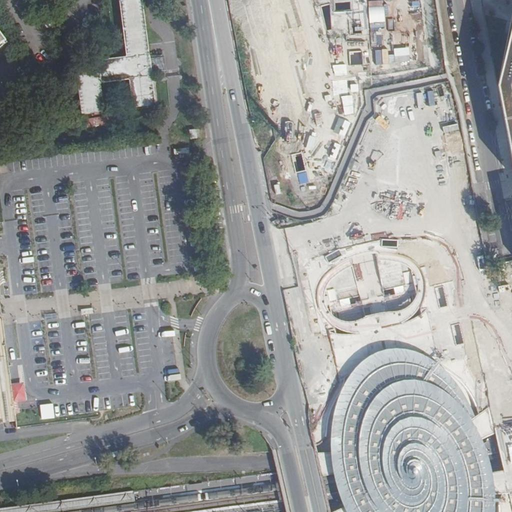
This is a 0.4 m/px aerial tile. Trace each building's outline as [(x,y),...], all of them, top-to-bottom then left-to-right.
[(130,108),(154,106),(142,0),(116,0),(123,58),(73,63),(79,115),(103,113),(99,83),(127,80),(130,108)] [(511,26),(498,87),(511,159),(511,26)] [(151,72),(164,72),(163,58),(151,58),(151,72)] [(99,117),(100,125),(112,123),(111,115),(99,117)] [(0,413),(5,417),(16,416),(16,412),(4,319),(0,319),(0,413)] [(494,511),(496,500),(486,450),(478,430),(469,406),(455,383),(432,358),(407,349),(377,351),(355,368),(338,395),(331,435),(333,471),(346,511),(494,511)] [(0,511),(44,511),(131,502),(129,490),(0,509),(0,511)]
